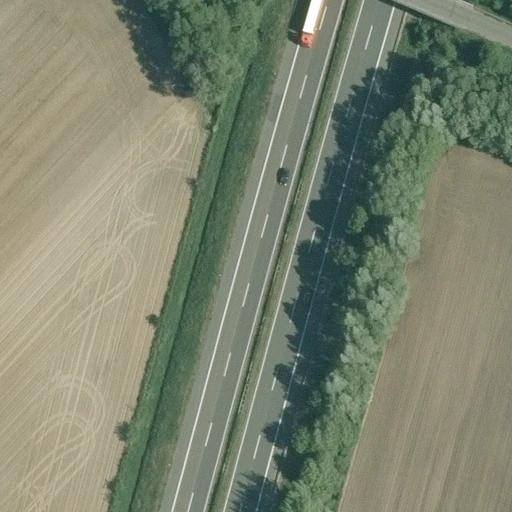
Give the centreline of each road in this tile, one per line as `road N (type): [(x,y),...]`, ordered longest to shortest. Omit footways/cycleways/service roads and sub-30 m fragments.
road 1 (motorway): [(251,511),(391,0)]
road 2 (motorway): [(315,0),(176,511)]
road 3 (residential): [(396,0),(511,49)]
